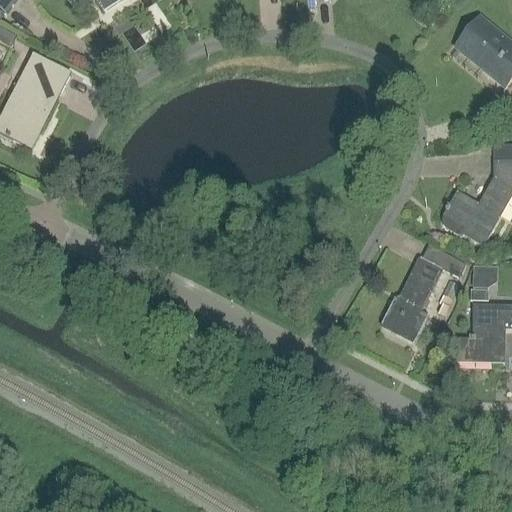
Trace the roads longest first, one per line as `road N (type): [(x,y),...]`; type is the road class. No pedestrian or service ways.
road 1 (residential): [(306,358),(414,169),(410,107),(393,77),(368,58),(267,41),(184,59),(139,84),(104,118),(39,229)]
road 2 (residential): [(306,358),(39,229)]
road 3 (residential): [(511,435),(440,426),(306,358)]
